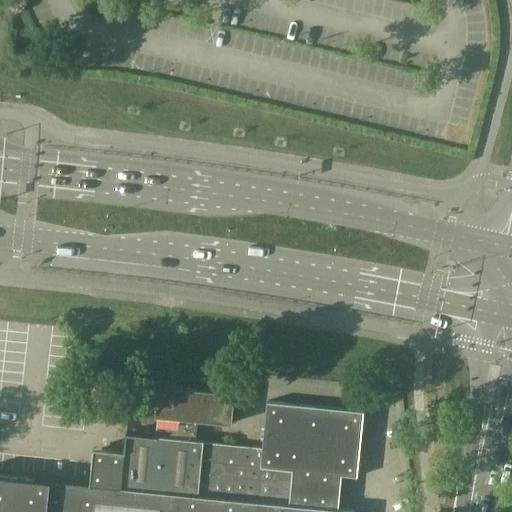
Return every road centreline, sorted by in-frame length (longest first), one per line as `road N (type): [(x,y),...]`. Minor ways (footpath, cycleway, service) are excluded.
road 1 (primary): [(511,249),(234,195),(0,171)]
road 2 (primary): [(0,240),(167,255),(508,317)]
road 3 (tertiary): [(464,511),(508,317)]
